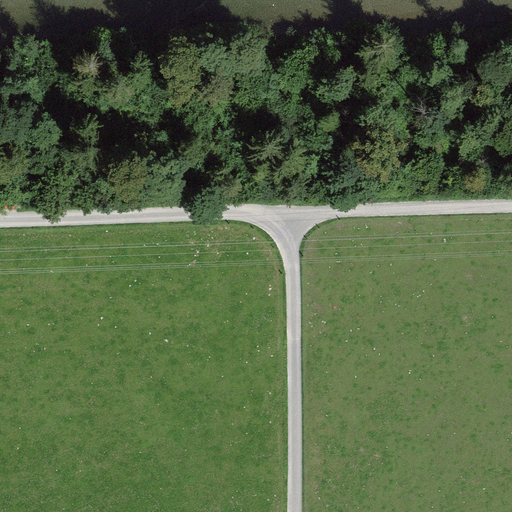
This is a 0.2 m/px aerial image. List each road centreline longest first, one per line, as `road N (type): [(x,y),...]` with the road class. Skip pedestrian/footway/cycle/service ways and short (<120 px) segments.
road 1 (track): [(511,207),(0,220)]
road 2 (track): [(289,212),(294,511)]
